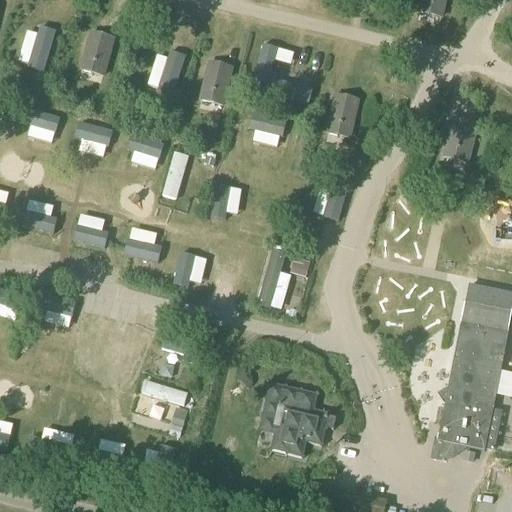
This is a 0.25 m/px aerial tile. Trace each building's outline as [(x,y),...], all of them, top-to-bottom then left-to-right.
[(28,72),(46,76),(55,32),(37,28),(28,72)] [(156,99),(174,103),(184,57),(166,53),(156,99)] [(106,54),(101,76),(112,78),(117,57),(106,54)] [(208,105),(224,108),(230,71),(215,69),(208,105)] [(261,98),(306,108),(310,91),(264,82),(261,98)] [(342,98),(334,139),(362,144),(370,103),(342,98)] [(56,137),(60,119),(27,112),(23,130),(56,137)] [(295,125),(251,116),(247,132),(291,141),(295,125)] [(460,121),(450,159),(473,165),(483,127),(460,121)] [(111,131),(76,124),(73,141),(108,149),(111,131)] [(163,146),(131,139),(127,155),(160,162),(163,146)] [(191,156),(174,153),(162,207),(179,211),(191,156)] [(272,195),(283,198),(287,181),(276,178),(272,195)] [(238,188),(219,184),(211,220),(230,224),(238,188)] [(327,192),(313,189),(307,220),(321,223),(327,192)] [(246,213),(272,222),(277,210),(251,200),(246,213)] [(390,209),(383,233),(399,238),(406,213),(390,209)] [(511,210),(488,211),(488,240),(511,240),(511,210)] [(18,230),(52,238),(55,221),(22,214),(18,230)] [(70,244),(104,251),(108,235),(73,228),(70,244)] [(121,259),(157,267),(160,251),(124,244),(121,259)] [(193,256),(180,253),(172,288),(186,291),(193,256)] [(221,277),(219,289),(233,291),(239,260),(211,255),(208,275),(221,277)] [(285,259),(267,255),(255,312),(272,316),(285,259)] [(494,454),(502,414),(493,412),(508,335),(511,315),(511,295),(468,287),(460,326),(444,407),(443,408),(436,444),(485,454),(485,453),(494,454)] [(29,298),(0,291),(0,307),(26,313),(29,298)] [(72,321),(75,306),(42,299),(38,314),(72,321)] [(88,360),(107,364),(116,322),(97,318),(88,360)] [(199,345),(164,337),(161,351),(196,358),(199,345)] [(186,393),(144,384),(141,399),(182,408),(186,393)] [(333,432),(336,421),(329,419),(330,416),(298,409),(302,393),(269,386),(262,419),(258,434),(274,438),(270,454),(303,461),(306,446),(308,446),(322,449),(326,430),(333,432)] [(11,438),(0,435),(0,454),(7,456),(11,438)] [(71,448),(28,439),(24,456),(67,466),(71,448)] [(174,453),(157,449),(150,484),(166,488),(174,453)] [(126,462),(93,455),(89,472),(122,479),(126,462)] [(474,457),(465,455),(463,463),(472,465),(474,457)] [(385,511),(388,504),(307,484),(300,511),(385,511)]
